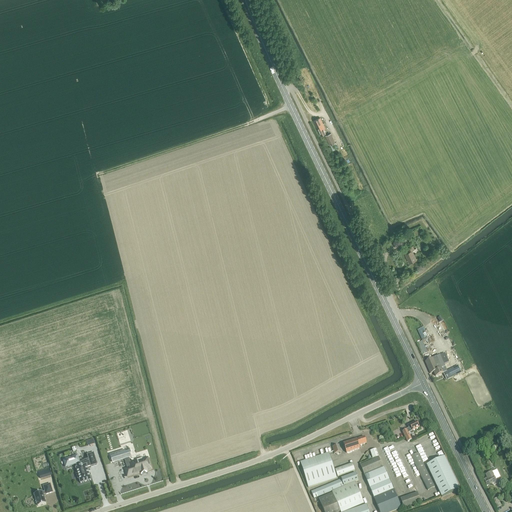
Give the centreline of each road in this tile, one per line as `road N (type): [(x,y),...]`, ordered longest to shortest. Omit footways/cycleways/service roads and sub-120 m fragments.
road 1 (secondary): [(423,382),(244,0)]
road 2 (unclassified): [(98,511),(252,463),(423,382)]
road 3 (secondary): [(485,511),(423,382)]
